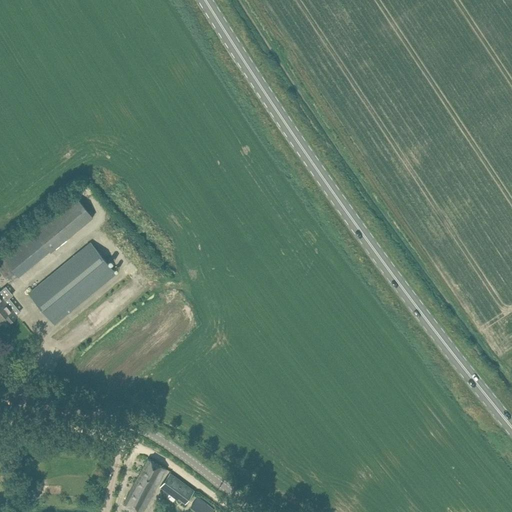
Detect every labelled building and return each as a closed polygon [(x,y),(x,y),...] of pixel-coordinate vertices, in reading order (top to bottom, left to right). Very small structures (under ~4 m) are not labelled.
[(18,276),(26,270),(49,250),(50,252),(92,217),(73,194),(0,254),(18,276)] [(54,324),(116,273),(90,242),(28,293),(54,324)] [(18,316),(0,294),(0,320),(3,318),(8,324),(18,316)] [(148,458),(123,502),(140,511),(141,511),(166,468),(148,458)] [(185,502),(188,499),(194,491),(169,473),(160,486),(177,498),(178,497),(185,502)] [(197,511),(211,511),(214,509),(198,497),(190,507),(197,511)]
